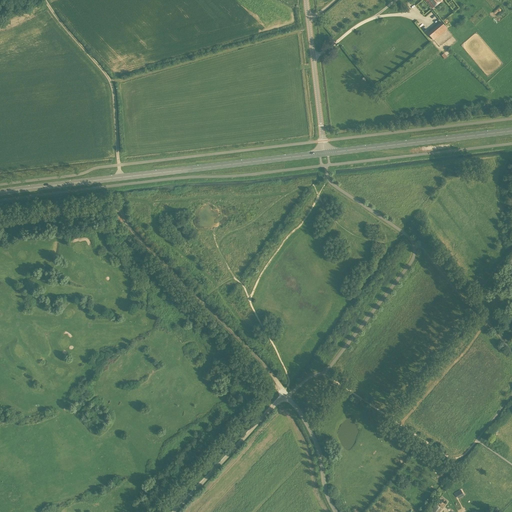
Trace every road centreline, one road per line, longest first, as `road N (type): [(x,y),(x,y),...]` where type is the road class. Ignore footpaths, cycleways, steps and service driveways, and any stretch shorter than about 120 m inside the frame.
road 1 (secondary): [(0,192),(324,153)]
road 2 (unclassified): [(284,393),(129,228),(118,191)]
road 3 (track): [(111,82),(299,31)]
road 4 (secondary): [(511,131),(324,153)]
road 5 (unclassified): [(174,511),(284,393)]
road 6 (tertiary): [(324,153),(308,18)]
road 7 (unclassified): [(334,511),(312,434),(284,393)]
